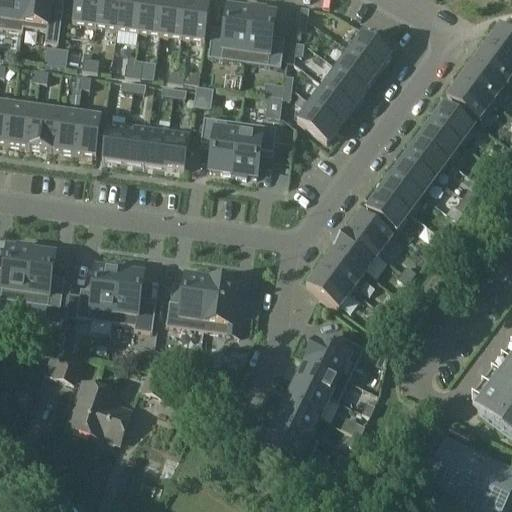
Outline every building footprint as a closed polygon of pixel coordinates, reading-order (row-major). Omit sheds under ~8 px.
[(0,34),(22,37),(23,33),(27,0),(1,0),(0,7),(0,34)] [(27,0),(23,33),(46,36),(45,48),(58,50),(63,9),(62,9),(62,8),(61,18),(49,16),(51,5),(51,0),(27,0)] [(100,0),(76,0),(72,27),(96,30),(100,0)] [(121,0),(100,0),(96,30),(117,33),(121,0)] [(143,0),(121,0),(117,33),(139,36),(143,0)] [(143,0),(139,36),(160,39),(165,0),(143,0)] [(187,2),(171,0),(165,0),(160,39),(181,42),(187,2)] [(187,2),(181,42),(205,45),(211,5),(187,2)] [(212,34),(208,63),(243,68),(250,16),(228,13),(225,35),(224,40),(212,38),(213,35),(212,34)] [(301,13),(299,25),(307,26),(309,14),(301,13)] [(250,16),(243,68),(281,73),(284,45),(284,44),(283,48),(271,47),(272,41),(275,19),(265,18),(265,16),(251,14),(250,16)] [(299,25),(298,37),(306,38),(307,26),(299,25)] [(511,36),(500,27),(486,46),(511,65),(511,36)] [(392,61),(362,39),(349,56),(379,78),(392,61)] [(511,79),(511,65),(486,46),(474,64),(506,88),(511,79)] [(296,49),(294,61),(303,62),(304,50),(296,49)] [(349,56),(336,74),(366,96),(379,78),(349,56)] [(83,63),(82,75),(90,76),(91,64),(83,63)] [(91,64),(90,76),(98,77),(99,65),(91,64)] [(474,64),(461,81),(493,105),(506,88),(474,64)] [(126,69),(124,81),(132,82),(134,70),(126,69)] [(134,70),(132,82),(140,83),(142,71),(134,70)] [(177,74),(169,73),(167,85),(175,86),(177,74)] [(185,75),(177,74),(175,86),(183,87),(185,75)] [(336,74),(323,91),(353,113),(366,96),(336,74)] [(32,75),(31,87),(39,88),(40,76),(32,75)] [(40,76),(39,88),(47,89),(48,77),(40,76)] [(75,81),(73,93),(81,94),(83,82),(75,81)] [(493,105),(461,81),(447,100),(479,124),(493,105)] [(83,82),(81,94),(89,95),(91,83),(83,82)] [(293,83),(285,82),(284,93),(292,95),(293,83)] [(122,87),(121,95),(133,97),(134,89),(122,87)] [(134,89),(133,97),(145,99),(146,91),(134,89)] [(353,113),(323,91),(310,108),(340,130),(353,113)] [(196,92),(193,112),(206,114),(209,94),(196,92)] [(162,93),(161,101),(173,103),(174,95),(162,93)] [(292,95),(284,93),(282,105),(290,106),(292,95)] [(174,95),(173,103),(185,104),(186,96),(174,95)] [(0,108),(0,149),(8,150),(14,110),(0,108)] [(340,130),(310,108),(296,127),(326,149),(340,130)] [(474,131),(445,109),(431,127),(461,149),(474,131)] [(14,110),(8,150),(30,153),(35,113),(14,110)] [(35,113),(30,153),(51,156),(57,116),(35,113)] [(57,116),(51,156),(72,159),(78,119),(57,116)] [(78,119),(72,159),(96,163),(101,123),(78,119)] [(204,123),(200,152),(201,152),(201,148),(213,149),(212,155),(209,177),(232,180),(239,128),(204,123)] [(461,149),(431,127),(418,145),(448,167),(461,149)] [(107,128),(102,164),(123,167),(128,131),(107,128)] [(232,180),(232,182),(246,184),(246,182),(257,183),(260,161),(260,156),(272,158),(271,162),(272,162),(276,133),(239,128),(232,180)] [(128,131),(123,167),(143,170),(148,133),(128,131)] [(148,133),(143,170),(163,173),(168,136),(148,133)] [(168,136),(163,173),(184,176),(190,139),(168,136)] [(448,167),(418,145),(405,162),(435,184),(448,167)] [(488,169),(494,174),(501,164),(495,160),(488,169)] [(405,162),(392,179),(422,201),(435,184),(405,162)] [(494,174),(488,169),(480,179),(487,184),(494,174)] [(422,201),(392,179),(380,197),(409,219),(422,201)] [(469,194),(462,204),(468,209),(475,199),(469,194)] [(380,197),(366,215),(396,237),(409,219),(380,197)] [(462,204),(455,214),(461,218),(468,209),(462,204)] [(393,240),(361,216),(347,234),(379,259),(393,240)] [(443,229),(436,239),(442,243),(450,234),(443,229)] [(347,234),(334,252),(366,276),(379,259),(347,234)] [(436,239),(429,248),(435,253),(442,243),(436,239)] [(0,304),(25,308),(32,256),(32,254),(18,252),(18,254),(7,253),(4,275),(4,280),(0,279),(0,304)] [(334,252),(321,269),(353,293),(366,276),(334,252)] [(32,256),(25,308),(60,313),(60,311),(64,287),(64,285),(63,285),(63,289),(51,287),(52,282),(55,260),(32,256)] [(353,293),(321,269),(307,288),(339,312),(353,293)] [(416,276),(407,269),(402,276),(411,283),(416,276)] [(79,300),(76,323),(113,328),(121,277),(121,275),(107,273),(106,275),(96,273),(93,295),(92,301),(81,299),(81,295),(80,295),(79,300)] [(402,276),(397,282),(407,289),(411,283),(402,276)] [(121,277),(113,328),(134,331),(134,336),(152,338),(156,306),(155,306),(155,310),(139,307),(140,302),(143,280),(121,277)] [(171,298),(166,332),(203,337),(210,285),(206,284),(207,282),(195,280),(194,283),(185,282),(183,299),(181,309),(171,308),(172,298),(171,298)] [(210,285),(203,337),(240,342),(244,308),(243,308),(242,317),(231,316),(232,305),(235,288),(210,285)] [(71,288),(64,287),(60,311),(68,312),(70,299),(71,288)] [(68,312),(67,322),(76,323),(79,300),(70,299),(68,312)] [(381,304),(376,310),(386,317),(390,311),(381,304)] [(386,317),(376,310),(371,317),(381,324),(386,317)] [(317,344),(306,365),(352,388),(368,356),(342,343),(337,354),(332,352),(317,344)] [(155,356),(153,372),(164,374),(167,358),(155,356)] [(511,356),(473,409),(511,438),(511,356)] [(53,382),(60,363),(51,359),(44,379),(53,382)] [(53,382),(52,383),(76,391),(84,368),(61,360),(60,363),(53,382)] [(306,365),(296,387),(342,409),(352,388),(306,365)] [(118,376),(121,399),(138,397),(134,374),(118,376)] [(149,374),(141,398),(164,406),(173,382),(149,374)] [(104,445),(119,450),(131,416),(115,411),(119,400),(82,386),(65,433),(103,446),(104,445)] [(296,387),(286,408),(323,426),(333,406),(341,410),(342,409),(296,387)] [(286,408),(275,429),(321,451),(322,449),(313,445),(323,426),(286,408)] [(367,408),(362,419),(369,423),(374,412),(367,408)] [(275,429),(265,450),(280,458),(285,460),(280,471),(306,483),(321,451),(275,429)] [(357,429),(352,439),(359,443),(364,432),(357,429)] [(352,439),(346,450),(354,454),(359,443),(352,439)] [(501,511),(511,489),(511,474),(446,442),(425,484),(481,511),(501,511)] [(168,472),(173,458),(149,449),(144,463),(168,472)]
